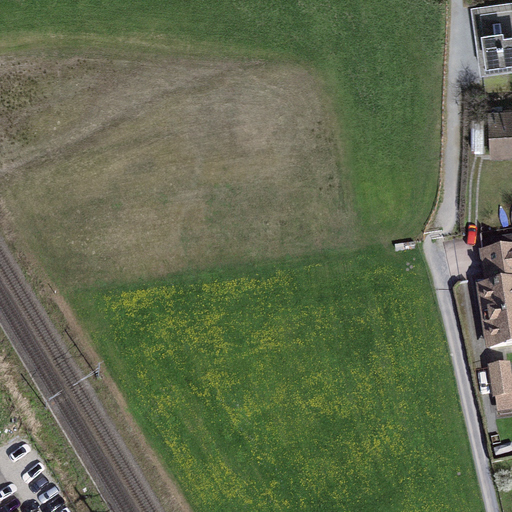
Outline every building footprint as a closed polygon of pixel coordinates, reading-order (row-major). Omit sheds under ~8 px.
[(511,6),(476,11),(486,81),(511,77),(511,6)] [(511,115),(494,116),(494,161),(511,160),(511,115)] [(496,354),(511,351),(511,253),(482,258),(496,354)] [(461,285),(474,372),(510,367),(508,358),(487,361),(476,282),(461,285)] [(495,400),(496,416),(511,415),(511,376),(511,371),(475,373),(477,401),(495,400)]
